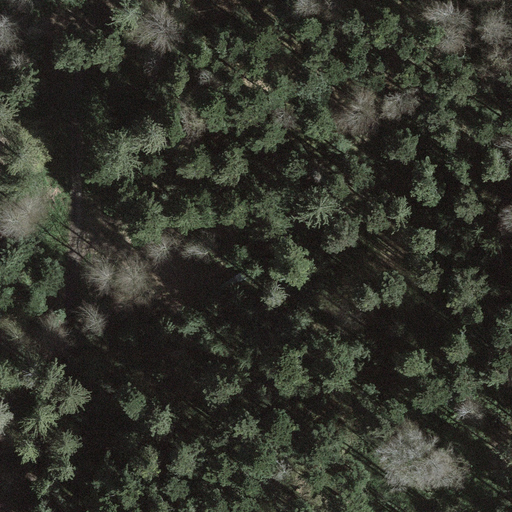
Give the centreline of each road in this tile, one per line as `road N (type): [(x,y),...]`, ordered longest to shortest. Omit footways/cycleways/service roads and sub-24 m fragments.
road 1 (track): [(97,0),(81,211),(56,361),(7,511)]
road 2 (track): [(81,211),(22,120),(0,57)]
